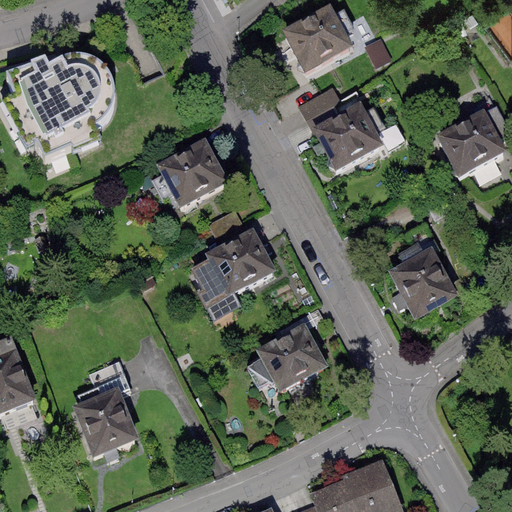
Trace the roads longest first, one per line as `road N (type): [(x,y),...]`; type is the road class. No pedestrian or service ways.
road 1 (residential): [(188,0),(408,410)]
road 2 (residential): [(408,410),(350,447),(197,511)]
road 3 (residential): [(511,313),(444,363),(408,410)]
road 4 (residential): [(408,410),(474,511)]
